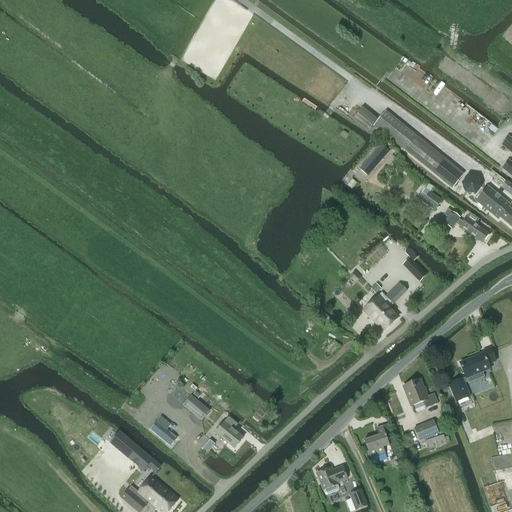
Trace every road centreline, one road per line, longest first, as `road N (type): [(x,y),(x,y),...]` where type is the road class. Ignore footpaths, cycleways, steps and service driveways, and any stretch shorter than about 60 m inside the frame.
road 1 (unclassified): [(511,249),(456,283),(198,511)]
road 2 (unclassified): [(244,511),(452,319),(511,276)]
